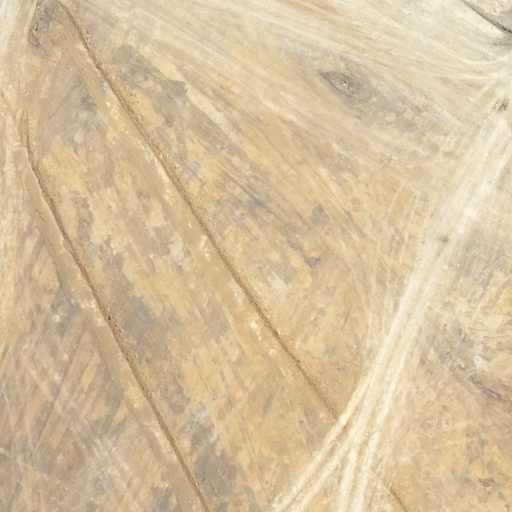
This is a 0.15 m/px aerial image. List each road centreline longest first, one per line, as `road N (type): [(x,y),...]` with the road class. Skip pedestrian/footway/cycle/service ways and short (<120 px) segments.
road 1 (tertiary): [(62,0),(419,241)]
road 2 (residential): [(199,511),(419,241)]
